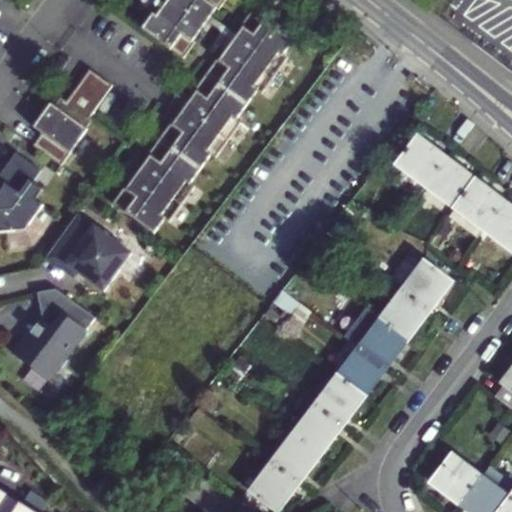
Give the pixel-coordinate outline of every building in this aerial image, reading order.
[(192,40),(198,33),(210,16),(216,8),(218,10),(224,0),(154,0),(147,10),(152,13),(141,28),(183,58),(194,42),(192,40)] [(124,187),(112,203),(154,233),(164,219),(169,222),(195,186),(190,182),(211,154),(215,158),(241,122),(236,119),(257,90),(261,93),(287,57),(283,54),(293,40),(251,10),(240,26),(242,27),(237,35),(224,52),(219,60),(216,59),(194,90),(196,91),(190,99),(172,124),(170,123),(147,154),(149,156),(144,163),(131,181),(126,189),(124,187)] [(227,36),(219,49),(224,52),(237,35),(210,16),(198,33),(203,37),(212,25),(227,36)] [(42,134),(33,146),(61,166),(87,129),(86,128),(92,119),(89,118),(112,85),(90,69),(66,102),(61,98),(55,106),(48,115),(44,112),(33,127),(42,134)] [(172,113),(178,117),(190,99),(178,91),(175,96),(181,101),(172,113)] [(44,112),(48,115),(55,106),(51,103),(44,112)] [(397,163),(427,186),(448,160),(417,137),(397,163)] [(0,185),(4,188),(0,192),(0,232),(26,230),(44,206),(36,200),(43,190),(33,182),(42,171),(17,153),(0,175),(0,185)] [(131,181),(144,163),(139,160),(130,172),(124,167),(119,173),(131,181)] [(427,186),(456,208),(476,181),(448,160),(427,186)] [(456,208),(485,230),(505,203),(476,181),(456,208)] [(511,207),(505,203),(485,230),(511,250),(511,207)] [(456,208),(448,218),(477,240),(485,230),(456,208)] [(105,291),(132,253),(79,214),(47,257),(64,270),(68,264),(105,291)] [(404,291),(428,309),(450,279),(426,262),(404,291)] [(38,292),(45,316),(17,355),(52,380),(97,316),(57,289),(38,292)] [(214,291),(196,307),(213,326),(231,310),(214,291)] [(382,320),(406,338),(428,309),(404,291),(382,320)] [(312,313),(302,305),(292,318),(303,325),(312,313)] [(138,350),(186,382),(219,332),(188,312),(179,326),(161,314),(138,350)] [(359,342),(372,318),(362,313),(349,336),(359,342)] [(360,349),(384,367),(406,338),(382,320),(360,349)] [(339,377),(363,395),(384,367),(360,349),(339,377)] [(511,371),(495,395),(511,408),(511,371)] [(317,406),(341,424),(363,395),(339,377),(317,406)] [(295,435),(320,453),(341,424),(317,406),(295,435)] [(274,464),(298,482),(320,453),(295,435),(274,464)] [(433,481),(461,502),(480,477),(451,457),(433,481)] [(276,511),(298,482),(274,464),(252,493),(276,511)] [(499,511),(500,511),(511,494),(511,482),(489,466),(480,477),(461,502),(474,511),(499,511)] [(210,479),(196,469),(181,491),(193,500),(210,479)] [(193,500),(205,509),(221,488),(210,479),(193,500)] [(205,509),(208,511),(223,511),(234,498),(221,488),(205,509)] [(511,511),(511,494),(500,511),(511,511)] [(223,511),(242,511),(246,507),(234,498),(223,511)] [(34,511),(20,503),(16,510),(6,504),(2,511),(0,509),(0,511),(34,511)]
